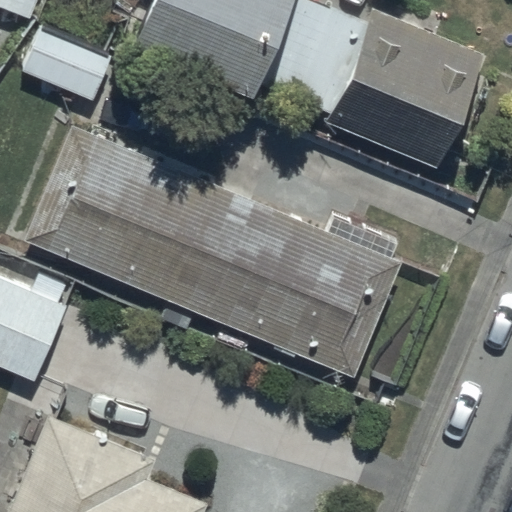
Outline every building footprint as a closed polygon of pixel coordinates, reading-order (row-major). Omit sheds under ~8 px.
[(29,0),(0,0),(0,2),(25,12),(29,0)] [(139,0),(124,38),(249,90),(253,79),(324,108),(320,117),(432,164),(480,49),(366,2),(361,14),(326,0),(139,0)] [(21,67),(91,96),(109,51),(37,26),(21,67)] [(67,122),(21,231),(351,370),(397,260),(67,122)] [(63,303),(0,275),(0,363),(30,377),(63,303)] [(46,415),(3,511),(196,511),(202,499),(139,472),(145,458),(46,415)]
